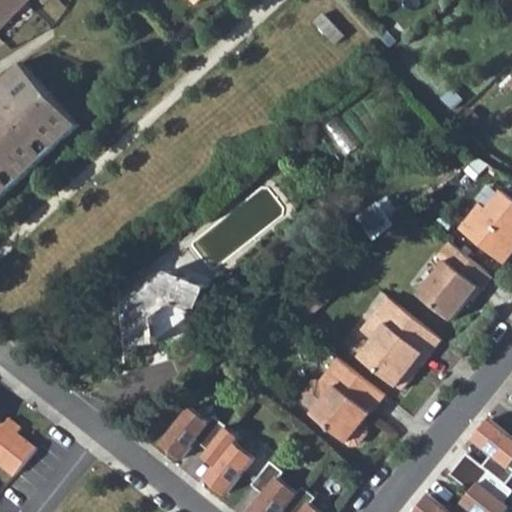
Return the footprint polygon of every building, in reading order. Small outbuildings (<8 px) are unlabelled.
[(0,0),(0,26),(25,0),(0,0)] [(316,21),(337,44),(346,35),(326,13),(316,21)] [(0,201),(82,126),(20,63),(0,81),(0,201)] [(457,228),(500,263),(511,248),(511,200),(498,190),(483,208),(477,202),(457,228)] [(361,213),(376,236),(407,216),(392,193),(361,213)] [(435,255),(442,261),(453,247),(446,241),(435,255)] [(490,276),(453,247),(442,261),(416,293),(448,320),(467,297),(475,287),(479,290),(490,276)] [(169,266),(125,302),(130,344),(158,341),(155,314),(172,300),(194,310),(207,284),(169,266)] [(467,297),(471,300),(479,290),(475,287),(467,297)] [(386,296),(376,308),(388,318),(397,306),(386,296)] [(388,318),(376,308),(359,329),(370,339),(357,356),(398,390),(408,377),(407,369),(413,362),(418,366),(439,340),(397,306),(388,318)] [(382,395),(336,358),(317,381),(315,380),(310,380),(298,394),(299,400),(312,410),(309,413),(347,445),(354,444),(363,434),(362,427),(358,423),(355,420),(363,410),(367,413),(382,395)] [(407,369),(408,377),(418,366),(413,362),(407,369)] [(188,409),(161,445),(180,459),(194,441),(207,451),(226,427),(212,417),(207,423),(188,409)] [(355,420),(358,423),(367,413),(363,410),(355,420)] [(0,463),(16,476),(37,449),(40,446),(26,435),(24,437),(19,433),(25,426),(12,416),(7,422),(0,417),(0,463)] [(511,436),(490,418),(474,437),(492,452),(482,464),(487,468),(505,483),(511,474),(511,469),(509,467),(511,462),(511,436)] [(226,427),(207,451),(221,461),(206,480),(224,495),(253,458),(234,443),(239,437),(226,427)] [(474,511),(505,511),(502,509),(506,504),(477,480),(487,468),(482,464),(466,451),(450,470),(470,488),(461,499),(475,511),(474,511)] [(271,460),(253,484),(266,493),(252,511),(251,511),(282,511),(285,509),(299,490),(280,476),(284,470),(271,460)] [(288,511),(325,511),(311,502),(316,495),(303,485),(299,490),(285,509),(288,511)] [(452,511),(428,491),(412,509),(416,511),(452,511)]
